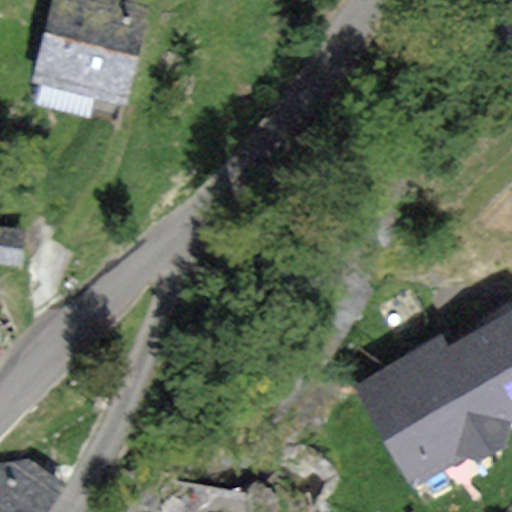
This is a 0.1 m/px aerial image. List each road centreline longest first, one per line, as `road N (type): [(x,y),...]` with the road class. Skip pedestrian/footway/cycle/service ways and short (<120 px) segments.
road 1 (unclassified): [(368,0),(226,185),(0,400)]
road 2 (track): [(175,0),(121,158),(55,262),(50,300),(71,331)]
